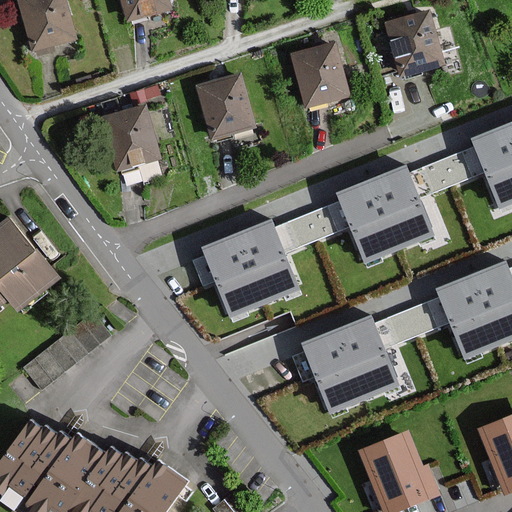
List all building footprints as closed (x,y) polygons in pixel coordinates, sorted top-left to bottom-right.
[(64,0),(20,0),(35,49),(76,39),(64,0)] [(171,8),(168,0),(124,0),(130,20),(171,8)] [(433,13),(390,23),(403,75),(445,65),(433,13)] [(295,54),(308,106),(347,96),(334,45),(295,54)] [(240,76),(199,87),(213,138),(253,128),(240,76)] [(106,118),(119,168),(158,158),(145,107),(106,118)] [(503,205),(511,201),(511,124),(504,128),(477,139),(480,147),(489,169),(503,205)] [(480,147),(408,175),(418,198),(489,169),(480,147)] [(368,258),(432,233),(418,198),(408,175),(405,166),(383,175),(360,184),(341,192),(345,200),(354,223),(368,258)] [(345,200),(274,229),(283,252),(354,223),(345,200)] [(56,278),(10,221),(0,228),(0,304),(10,297),(19,308),(56,278)] [(234,314),(298,288),(283,252),(274,229),(271,222),(250,230),(228,239),(207,247),(210,254),(219,277),(234,314)] [(205,283),(219,277),(210,254),(195,260),(205,283)] [(468,355),(511,337),(511,280),(508,272),(505,263),(487,270),(462,280),(441,288),(445,297),(454,318),(468,355)] [(384,346),(454,318),(445,297),(375,325),(384,346)] [(27,368),(46,391),(115,336),(96,313),(27,368)] [(335,409),(398,384),(384,346),(375,325),(372,317),(349,326),(325,336),(308,342),(311,350),(320,372),(335,409)] [(304,378),(320,372),(311,350),(295,357),(304,378)] [(55,511),(58,509),(62,511),(70,511),(71,511),(111,453),(82,434),(79,439),(66,431),(64,434),(52,427),(50,429),(34,418),(0,467),(0,490),(9,497),(15,488),(31,498),(40,485),(45,489),(31,510),(34,511),(55,511)] [(511,419),(484,430),(507,490),(511,488),(511,419)] [(420,469),(407,435),(365,451),(388,511),(439,492),(429,466),(420,469)] [(115,447),(111,453),(71,511),(119,511),(121,511),(122,511),(171,511),(193,480),(163,459),(158,466),(146,457),(143,461),(130,452),(127,456),(115,447)] [(258,511),(240,489),(216,508),(219,511),(258,511)]
